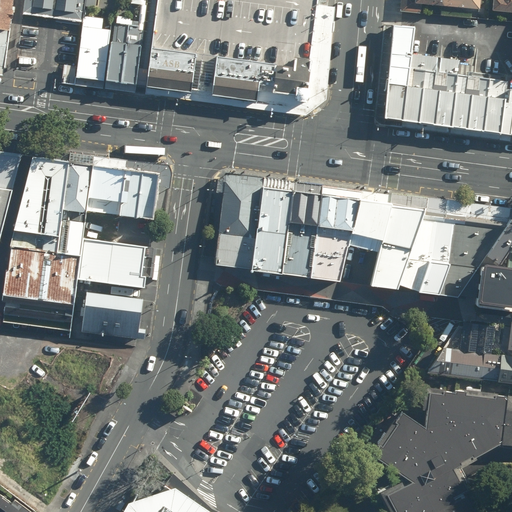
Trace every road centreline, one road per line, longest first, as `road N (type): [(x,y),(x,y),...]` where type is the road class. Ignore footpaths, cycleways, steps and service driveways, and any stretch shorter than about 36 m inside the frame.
road 1 (tertiary): [(200,131),(167,348),(80,511)]
road 2 (secondary): [(200,131),(0,104)]
road 3 (unknown): [(295,0),(304,22),(298,40),(285,43),(181,28),(170,21),(174,0)]
road 4 (secondary): [(511,172),(342,151)]
road 5 (secondary): [(342,151),(360,0)]
road 6 (secondary): [(342,151),(200,131)]
